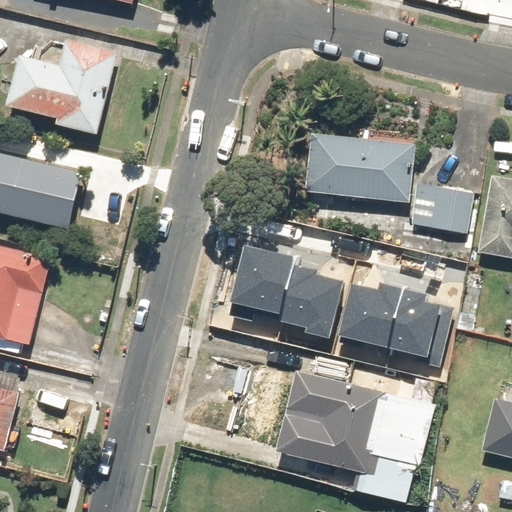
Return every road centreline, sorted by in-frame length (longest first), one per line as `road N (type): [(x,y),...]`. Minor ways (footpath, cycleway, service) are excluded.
road 1 (residential): [(235,7),(111,511)]
road 2 (residential): [(235,7),(511,67)]
